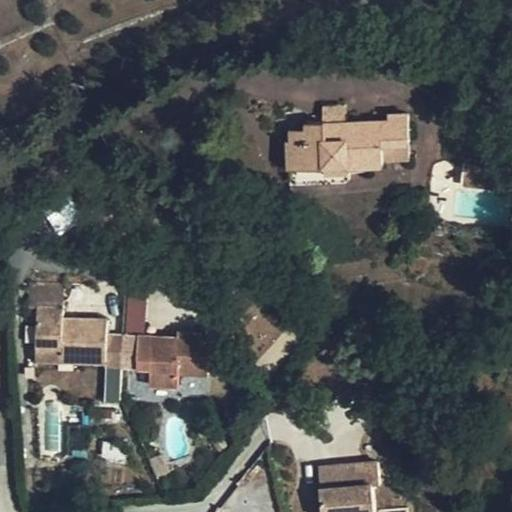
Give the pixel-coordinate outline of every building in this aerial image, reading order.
[(385,164),(385,162),(384,146),(409,145),(411,144),(409,113),(389,115),(390,120),(329,124),(328,120),(309,121),(310,127),(293,128),(294,139),(290,139),(292,182),(344,180),(347,180),(348,179),(349,178),(349,176),(349,172),(375,171),(374,165),(385,164)] [(410,161),(409,145),(384,146),(385,162),(410,161)] [(473,178),(494,180),(496,160),(475,157),(473,178)] [(511,177),(511,161),(496,160),(494,180),(511,182),(511,177)] [(39,305),(65,306),(66,283),(30,283),(30,305),(39,305)] [(145,332),(145,297),(125,297),(125,332),(145,332)] [(60,350),(60,359),(107,360),(107,366),(153,367),(152,385),(180,385),(181,371),(210,372),(211,348),(202,348),(203,332),(181,331),(181,335),(169,335),(154,335),(109,334),(109,320),(65,318),(65,306),(39,305),(39,350),(60,350)] [(154,319),(154,335),(169,335),(169,319),(154,319)] [(60,350),(39,350),(38,358),(60,359),(60,350)] [(375,484),(382,483),(380,460),(320,466),(323,486),(324,511),(371,511),(378,511),(375,484)]
